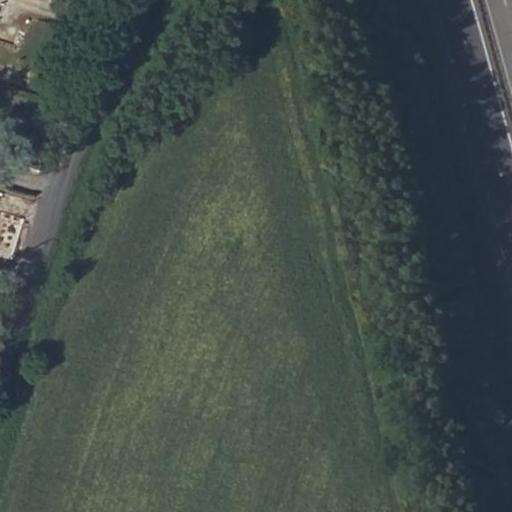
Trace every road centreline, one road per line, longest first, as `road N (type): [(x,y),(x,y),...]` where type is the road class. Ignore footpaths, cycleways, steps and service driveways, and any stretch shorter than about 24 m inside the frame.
road 1 (unclassified): [(145,0),(86,113),(0,374)]
road 2 (trunk): [(452,0),(511,218)]
